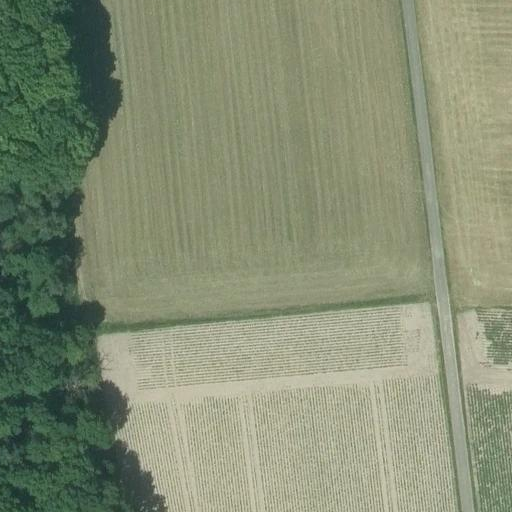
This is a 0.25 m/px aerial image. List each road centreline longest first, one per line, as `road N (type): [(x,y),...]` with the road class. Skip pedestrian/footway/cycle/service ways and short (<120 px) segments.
road 1 (unclassified): [(405,0),(465,511)]
road 2 (track): [(439,293),(74,336)]
